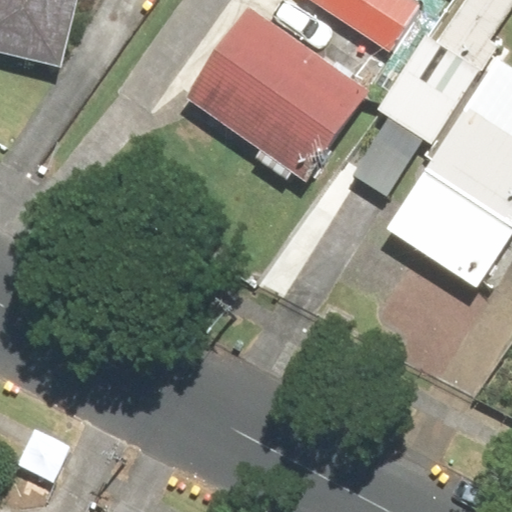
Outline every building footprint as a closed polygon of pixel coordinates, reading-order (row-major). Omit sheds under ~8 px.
[(0,0),(0,49),(73,67),(88,0),(0,0)] [(115,0),(88,39),(116,58),(156,0),(115,0)] [(327,0),(398,44),(425,0),(327,0)] [(263,6),(197,95),(316,183),(383,93),(263,6)] [(432,27),(383,109),(394,115),(360,173),(393,192),(427,135),(436,140),(484,59),(432,27)] [(490,289),(511,252),(511,64),(503,59),(397,232),(490,289)]
